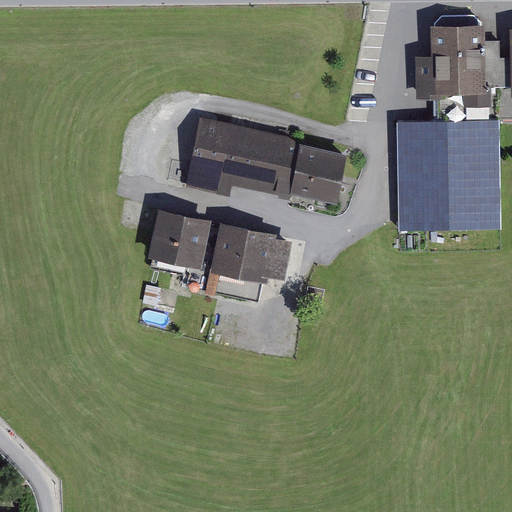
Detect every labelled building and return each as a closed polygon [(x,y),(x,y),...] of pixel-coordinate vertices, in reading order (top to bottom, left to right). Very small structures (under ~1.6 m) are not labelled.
[(486,39),(486,22),(432,23),(432,53),(415,54),(416,98),(434,98),(434,118),(500,117),(511,116),(511,76),(511,57),(501,57),(500,38),(486,39)] [(300,138),(201,117),(186,186),(229,195),(232,183),(279,193),(278,198),(291,200),(293,192),(338,202),(348,151),(300,141),(300,138)] [(434,118),(397,120),(399,230),(502,228),(500,117),(434,118)] [(153,256),(150,268),(184,275),(183,285),(206,290),(220,222),(211,220),(212,216),(158,205),(148,254),(153,256)] [(220,222),(206,290),(260,300),(264,280),(268,281),(269,274),(286,277),(293,239),(276,235),(277,230),(220,219),(220,222)]
